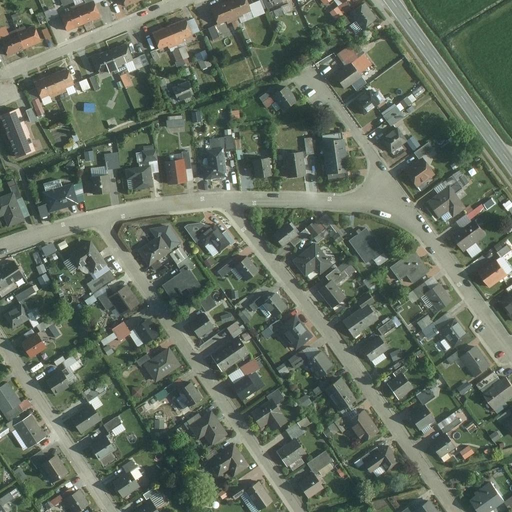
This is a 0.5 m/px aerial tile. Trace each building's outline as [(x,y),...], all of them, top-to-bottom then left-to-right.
[(252,12),(246,0),(234,0),(228,3),(235,19),(252,12)] [(94,2),(77,9),(84,26),(101,19),(94,2)] [(235,19),(228,3),(212,10),(219,26),(235,19)] [(379,21),(365,3),(351,14),(365,32),(379,21)] [(77,9),(60,16),(67,32),(84,26),(77,9)] [(187,20),(169,27),(176,45),(194,38),(187,20)] [(36,26),(18,33),(25,50),(42,43),(36,26)] [(211,28),(214,40),(221,38),(218,26),(211,28)] [(49,27),(43,30),(48,40),(53,37),(49,27)] [(169,27),(152,34),(159,52),(176,45),(169,27)] [(18,33),(1,40),(8,57),(25,50),(18,33)] [(127,45),(110,52),(116,69),(134,61),(127,45)] [(110,52),(92,59),(99,76),(116,69),(110,52)] [(209,55),(199,60),(204,70),(214,65),(209,55)] [(352,65),(336,76),(346,90),(362,79),(352,65)] [(67,70),(51,77),(58,94),(74,88),(67,70)] [(129,74),(123,76),(127,88),(134,85),(129,74)] [(91,77),(96,90),(102,88),(97,75),(91,77)] [(51,77),(35,83),(42,101),(58,94),(51,77)] [(88,79),(81,82),(85,93),(93,90),(88,79)] [(171,98),(173,104),(194,95),(188,82),(172,89),(175,96),(171,98)] [(287,87),(273,98),(284,113),(299,102),(287,87)] [(371,90),(354,102),(364,116),(381,104),(371,90)] [(384,115),(393,127),(407,117),(403,112),(419,100),(413,92),(384,115)] [(38,99),(31,102),(37,116),(44,113),(38,99)] [(36,121),(31,109),(26,111),(31,123),(36,121)] [(35,151),(19,110),(0,116),(0,118),(16,158),(35,151)] [(241,110),(233,111),(234,120),(242,119),(241,110)] [(169,116),(169,128),(186,127),(186,115),(169,116)] [(398,128),(381,140),(392,155),(408,142),(398,128)] [(307,153),(317,153),(317,138),(308,137),(307,153)] [(344,140),(322,143),(326,176),(349,173),(344,140)] [(433,142),(416,150),(420,157),(436,149),(433,142)] [(227,177),(223,148),(200,151),(204,181),(227,177)] [(303,153),(286,155),(289,180),(310,177),(308,168),(305,168),(303,153)] [(270,158),(253,160),(255,179),(272,177),(270,158)] [(424,159),(405,172),(417,189),(436,176),(424,159)] [(184,160),(166,162),(168,185),(187,182),(184,160)] [(151,166),(125,169),(126,181),(134,180),(135,189),(154,187),(151,166)] [(110,175),(91,178),(94,197),(113,194),(110,175)] [(78,204),(72,184),(43,192),(49,212),(78,204)] [(451,186),(428,202),(439,217),(449,210),(453,217),(466,208),(451,186)] [(14,192),(0,197),(0,216),(4,215),(8,227),(25,220),(14,192)] [(468,214),(472,220),(488,208),(484,203),(468,214)] [(322,217),(324,225),(331,224),(330,215),(322,217)] [(475,219),(452,235),(464,252),(487,237),(475,219)] [(317,220),(307,229),(314,238),(324,229),(317,220)] [(292,222),(275,238),(284,248),(301,233),(292,222)] [(198,237),(211,227),(202,223),(188,225),(185,227),(197,243),(201,240),(198,237)] [(211,227),(198,237),(201,240),(205,246),(212,241),(220,252),(230,245),(215,224),(211,227)] [(366,228),(349,241),(366,264),(383,251),(366,228)] [(161,234),(138,250),(149,267),(172,251),(161,234)] [(107,265),(90,240),(67,255),(77,270),(87,263),(94,273),(107,265)] [(511,251),(511,245),(510,240),(498,245),(502,256),(511,251)] [(55,242),(44,247),(48,256),(59,251),(55,242)] [(333,265),(316,243),(293,261),(305,276),(315,268),(320,274),(333,265)] [(182,273),(163,286),(171,299),(180,293),(186,301),(202,289),(191,273),(196,270),(181,247),(169,255),(182,273)] [(414,250),(389,268),(399,281),(406,276),(412,284),(429,272),(414,250)] [(239,264),(235,267),(247,282),(260,272),(248,257),(239,264)] [(235,267),(239,264),(235,259),(220,271),(224,276),(235,267)] [(508,276),(498,261),(479,274),(490,289),(508,276)] [(14,262),(0,270),(0,292),(24,277),(14,262)] [(39,278),(44,288),(51,284),(46,274),(39,278)] [(333,280),(319,291),(333,309),(347,298),(333,280)] [(453,301),(439,283),(424,294),(438,312),(453,301)] [(135,296),(127,285),(109,298),(122,316),(137,306),(131,298),(135,296)] [(20,302),(37,292),(34,286),(16,295),(20,302)] [(289,308),(277,293),(264,304),(276,319),(289,308)] [(511,293),(500,302),(511,318),(511,293)] [(209,312),(219,305),(213,296),(202,303),(209,312)] [(368,304),(343,321),(354,337),(379,320),(368,304)] [(29,320),(20,305),(3,314),(12,330),(29,320)] [(247,323),(254,317),(247,309),(240,314),(247,323)] [(231,313),(223,318),(227,323),(235,318),(231,313)] [(298,313),(278,328),(296,351),(315,336),(298,313)] [(380,328),(384,335),(404,324),(398,314),(384,322),(386,325),(380,328)] [(206,315),(190,324),(199,339),(214,330),(206,315)] [(160,334),(150,319),(136,328),(146,344),(160,334)] [(468,337),(453,319),(439,331),(454,349),(468,337)] [(36,333),(21,344),(31,359),(46,349),(36,333)] [(389,349),(380,336),(362,349),(371,361),(389,349)] [(238,338),(212,357),(223,373),(250,355),(238,338)] [(491,366),(476,347),(460,358),(475,378),(491,366)] [(182,366),(170,348),(144,364),(156,383),(182,366)] [(392,353),(395,361),(405,356),(401,348),(392,353)] [(323,350),(308,361),(320,378),(335,367),(323,350)] [(278,367),(284,376),(294,369),(289,361),(278,367)] [(71,386),(62,372),(47,382),(56,396),(71,386)] [(402,374),(387,384),(399,400),(414,389),(402,374)] [(248,377),(234,388),(245,402),(259,392),(248,377)] [(511,398),(511,385),(505,377),(482,394),(495,411),(511,398)] [(356,400),(342,378),(325,389),(339,411),(356,400)] [(161,401),(185,385),(181,379),(157,395),(161,401)] [(464,395),(474,387),(470,380),(459,388),(464,395)] [(203,398),(192,382),(178,392),(189,407),(203,398)] [(9,383),(0,388),(0,407),(5,415),(22,403),(9,383)] [(418,394),(424,405),(437,397),(431,386),(418,394)] [(304,407),(313,403),(309,394),(300,399),(304,407)] [(273,399),(251,413),(261,429),(268,425),(273,432),(288,422),(273,399)] [(102,421),(91,405),(71,418),(82,434),(102,421)] [(434,420),(423,405),(409,415),(420,430),(434,420)] [(379,431),(365,410),(347,422),(361,443),(379,431)] [(228,434),(212,411),(189,427),(198,440),(204,435),(211,445),(228,434)] [(511,415),(502,422),(511,435),(511,415)] [(31,416),(14,426),(28,448),(45,437),(31,416)] [(110,432),(124,422),(120,416),(106,425),(110,432)] [(455,447),(445,432),(430,442),(440,457),(455,447)] [(116,451),(107,436),(91,446),(99,460),(116,451)] [(296,438),(277,451),(287,466),(306,454),(296,438)] [(234,444),(208,462),(218,476),(229,469),(234,476),(250,466),(234,444)] [(390,445),(364,462),(370,472),(382,464),(388,473),(402,464),(390,445)] [(462,451),(467,459),(477,453),(472,445),(462,451)] [(57,455),(41,465),(52,483),(68,473),(57,455)] [(130,473),(113,484),(123,499),(140,488),(130,473)] [(315,473),(299,484),(309,499),(325,488),(315,473)] [(273,502),(259,482),(246,491),(260,511),(273,502)] [(478,495),(471,500),(479,511),(491,511),(506,501),(492,482),(476,493),(478,495)] [(81,490),(64,500),(71,511),(76,511),(89,504),(81,490)] [(439,511),(431,500),(415,511),(439,511)] [(158,511),(151,501),(134,511),(158,511)]
